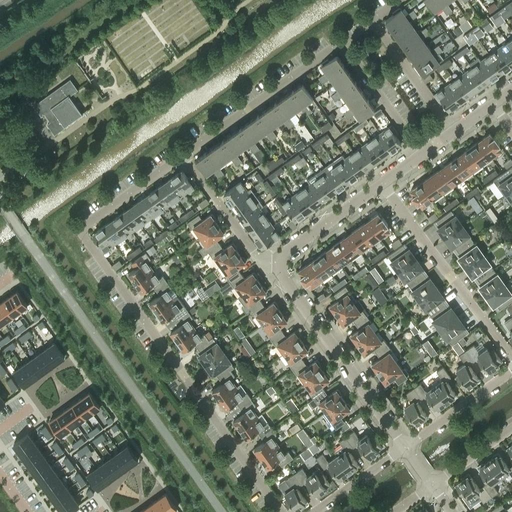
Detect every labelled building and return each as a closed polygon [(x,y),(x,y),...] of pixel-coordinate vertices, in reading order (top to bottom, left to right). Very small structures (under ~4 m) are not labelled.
[(449,12),(440,0),(426,0),(435,11),(441,7),(446,14),(449,12)] [(440,0),(449,12),(452,10),(446,3),(450,0),(440,0)] [(498,11),(501,14),(507,10),(504,6),(498,11)] [(392,29),(415,13),(413,10),(405,15),(399,7),(392,13),(393,14),(386,20),(392,29)] [(501,14),(498,11),(491,15),(494,19),(501,14)] [(398,38),(414,27),(409,21),(417,15),(415,13),(392,29),(398,38)] [(480,23),(482,25),(483,27),(489,22),(487,19),(480,23)] [(472,30),(474,33),(481,28),(478,25),(472,30)] [(405,46),(428,30),(426,27),(418,33),(414,27),(398,38),(405,46)] [(411,55),(426,44),(422,38),(430,33),(428,30),(405,46),(411,55)] [(474,33),(472,30),(465,34),(468,38),(474,33)] [(511,48),(507,42),(498,48),(510,65),(511,63),(511,48)] [(417,64),(440,48),(438,45),(430,50),(426,44),(411,55),(417,64)] [(460,51),(463,55),(469,50),(467,46),(460,51)] [(442,50),(440,48),(417,64),(424,73),(439,62),(434,56),(442,50)] [(510,65),(498,48),(490,55),(501,70),(504,68),(505,69),(510,65)] [(456,59),(463,55),(460,51),(454,56),(456,59)] [(318,78),(320,80),(343,64),(336,55),(329,60),(328,59),(320,64),(326,72),(318,78)] [(501,70),(490,55),(481,61),(493,78),(498,74),(497,73),(501,70)] [(493,78),(481,61),(478,57),(469,63),(472,68),(472,67),(483,83),(486,81),(487,82),(493,78)] [(443,64),(445,67),(452,62),(449,59),(443,64)] [(343,64),(320,80),(322,83),(330,78),(334,84),(349,73),(343,64)] [(445,67),(443,64),(436,68),(439,72),(445,67)] [(483,83),(472,67),(472,68),(463,74),(475,90),(481,86),(480,85),(483,83)] [(349,73),(334,84),(338,90),(331,95),(333,98),(356,82),(349,73)] [(422,78),(425,82),(431,77),(429,73),(422,78)] [(475,90),(463,74),(454,80),(465,95),(469,93),(470,94),(475,90)] [(68,95),(69,94),(76,89),(69,79),(33,105),(40,115),(45,112),(51,120),(47,124),(54,133),(63,126),(81,113),(68,95)] [(102,97),(90,80),(89,81),(102,98),(106,95),(105,95),(102,97)] [(465,95),(454,80),(446,86),(458,103),(463,99),(462,98),(465,95)] [(356,82),(333,98),(335,101),(343,95),(347,101),(362,90),(356,82)] [(293,90),(309,113),(312,111),(306,103),(313,99),(302,84),(293,90)] [(458,103),(446,86),(434,95),(440,103),(442,101),(447,108),(451,106),(452,107),(458,103)] [(309,113),(293,90),(284,96),(295,111),(301,107),(306,115),(309,113)] [(362,90),(347,101),(351,107),(343,113),(345,115),(368,99),(362,90)] [(295,111),(284,96),(275,103),(291,126),(294,123),(289,116),(295,111)] [(368,99),(345,115),(347,118),(355,113),(360,119),(375,108),(368,99)] [(291,126),(275,103),(266,109),(277,124),(283,120),(289,128),(291,126)] [(277,124),(266,109),(257,115),(274,138),(277,136),(271,128),(277,124)] [(380,109),(373,113),(376,117),(383,112),(380,109)] [(274,138),(257,115),(249,121),(260,137),(265,132),(271,140),(274,138)] [(366,118),(360,123),(362,127),(369,122),(366,118)] [(260,137),(249,121),(240,128),(256,151),(259,149),(254,141),(260,137)] [(362,127),(360,123),(353,128),(356,131),(362,127)] [(380,133),(392,150),(398,146),(397,145),(400,142),(395,135),(398,133),(392,125),(380,133)] [(256,151),(240,128),(231,134),(242,149),(248,145),(253,153),(256,151)] [(349,131),(342,136),(345,139),(351,135),(349,131)] [(392,150),(380,133),(371,140),(382,155),(386,153),(387,154),(392,150)] [(483,140),(480,142),(491,157),(501,149),(498,145),(500,144),(494,137),(493,138),(489,133),(483,138),(483,140)] [(242,149),(231,134),(222,140),(239,163),(242,161),(236,153),(242,149)] [(327,138),(326,136),(325,135),(318,140),(321,143),(327,138)] [(338,144),(345,139),(342,136),(336,141),(338,144)] [(239,163),(222,140),(214,147),(224,162),(230,157),(236,165),(239,163)] [(314,148),(321,143),(318,140),(312,144),(314,148)] [(382,155),(371,140),(363,146),(375,163),(380,159),(379,157),(382,155)] [(476,143),(469,148),(481,164),(491,157),(480,142),(477,144),(476,143)] [(303,151),(305,154),(312,150),(309,146),(303,151)] [(375,163),(363,146),(354,152),(365,168),(368,165),(369,167),(375,163)] [(224,162),(214,147),(205,153),(221,176),(224,174),(218,166),(224,162)] [(464,154),(461,156),(471,171),(481,164),(469,148),(463,152),(464,154)] [(365,168),(354,152),(345,159),(357,175),(363,171),(362,170),(365,168)] [(221,176),(205,153),(196,159),(201,167),(199,168),(205,176),(213,170),(218,178),(221,176)] [(298,154),(292,159),(294,162),(301,157),(298,154)] [(357,175),(345,159),(342,154),(333,161),(336,165),(347,180),(351,178),(351,179),(357,175)] [(456,157),(450,162),(462,178),(471,171),(461,156),(457,158),(456,157)] [(288,167),(294,162),(292,159),(285,163),(288,167)] [(444,168),(441,170),(452,185),(462,178),(450,162),(444,166),(444,168)] [(347,180),(336,165),(327,171),(339,188),(345,184),(344,183),(347,180)] [(274,171),(277,175),(283,170),(281,166),(274,171)] [(511,189),(511,168),(511,167),(493,180),(504,195),(507,193),(506,193),(511,189)] [(437,171),(431,176),(442,192),(452,185),(441,170),(438,172),(437,171)] [(489,174),(491,178),(498,173),(495,170),(489,174)] [(185,193),(196,185),(190,177),(188,178),(183,171),(179,174),(178,173),(173,177),(185,193)] [(277,175),(274,171),(268,176),(270,179),(277,175)] [(339,188),(327,171),(319,178),(330,193),(333,191),(334,192),(339,188)] [(259,182),(263,179),(258,173),(255,175),(259,182)] [(491,178),(489,174),(482,179),(485,183),(491,178)] [(425,182),(422,184),(432,199),(442,192),(431,176),(424,180),(425,182)] [(176,200),(185,193),(173,177),(167,181),(168,182),(165,184),(176,200)] [(330,193),(319,178),(310,184),(322,200),(327,197),(326,195),(330,193)] [(271,186),(267,180),(263,183),(268,189),(271,186)] [(247,191),(240,182),(225,193),(228,196),(226,197),(230,203),(247,191)] [(167,206),(176,200),(165,184),(161,186),(161,185),(155,189),(167,206)] [(322,200),(310,184),(301,190),(312,206),(315,203),(316,204),(322,200)] [(419,202),(422,206),(432,199),(422,184),(418,186),(418,185),(411,190),(414,194),(412,196),(417,203),(419,202)] [(272,196),(276,193),(271,186),(268,189),(272,196)] [(477,186),(471,190),(473,194),(480,189),(477,186)] [(236,207),(238,211),(257,197),(250,188),(247,191),(230,203),(234,208),(236,207)] [(158,212),(167,206),(155,189),(149,193),(150,194),(147,197),(158,212)] [(312,206),(301,190),(292,196),(304,213),(310,209),(309,208),(312,206)] [(473,194),(471,190),(464,195),(467,199),(473,194)] [(304,213),(292,196),(283,203),(294,218),(298,216),(299,217),(304,213)] [(149,218),(158,212),(147,197),(144,199),(143,198),(137,202),(149,218)] [(259,208),(263,206),(257,197),(238,211),(240,214),(239,215),(243,220),(259,208)] [(208,202),(206,198),(199,203),(202,207),(208,202)] [(450,202),(452,206),(459,201),(456,198),(450,202)] [(278,208),(282,205),(277,199),(274,201),(278,208)] [(140,225),(149,218),(137,202),(132,206),(133,207),(129,209),(140,225)] [(446,211),(452,206),(450,202),(443,207),(446,211)] [(282,205),(278,208),(283,214),(287,212),(282,205)] [(259,208),(243,220),(247,226),(248,225),(250,228),(266,217),(259,208)] [(132,231),(140,225),(129,209),(126,212),(125,210),(120,214),(132,231)] [(185,213),(188,217),(195,212),(192,209),(185,213)] [(445,237),(462,225),(451,210),(436,221),(443,230),(441,232),(445,237)] [(181,221),(188,217),(185,213),(179,218),(181,221)] [(200,236),(217,223),(214,219),(215,218),(212,213),(203,220),(198,214),(187,222),(192,229),(194,227),(200,236)] [(437,217),(434,213),(428,217),(431,221),(437,217)] [(123,237),(132,231),(120,214),(114,218),(115,220),(112,222),(123,237)] [(381,218),(378,214),(371,219),(372,220),(368,222),(379,237),(389,230),(386,225),(388,224),(382,217),(381,218)] [(266,217),(250,228),(253,231),(252,232),(256,238),(272,226),(266,217)] [(297,226),(292,219),(288,222),(293,229),(297,226)] [(177,225),(175,221),(168,226),(171,229),(177,225)] [(114,244),(123,237),(112,222),(109,224),(108,223),(102,227),(114,244)] [(369,244),(379,237),(368,222),(365,224),(364,223),(358,228),(369,244)] [(217,223),(200,236),(206,244),(199,249),(203,255),(208,252),(220,244),(216,238),(225,232),(222,227),(221,228),(217,223)] [(462,225),(445,237),(449,243),(451,241),(457,251),(472,240),(462,225)] [(272,226),(256,238),(260,243),(261,242),(263,246),(270,241),(272,243),(280,237),(272,226)] [(103,252),(114,244),(102,227),(97,231),(98,232),(94,235),(99,242),(96,244),(103,252)] [(359,251),(369,244),(358,228),(351,233),(352,234),(349,236),(359,251)] [(163,238),(170,233),(167,229),(160,234),(163,238)] [(163,238),(160,234),(154,239),(157,242),(163,238)] [(350,258),(359,251),(349,236),(346,238),(345,237),(338,242),(350,258)] [(146,247),(153,242),(150,238),(144,243),(146,247)] [(394,247),(401,243),(398,239),(391,243),(394,247)] [(472,240),(457,251),(464,260),(462,261),(466,267),(483,254),(472,240)] [(340,265),(350,258),(338,242),(332,247),(333,248),(329,250),(340,265)] [(220,244),(208,252),(213,258),(215,256),(221,265),(238,253),(235,248),(236,247),(233,243),(224,249),(220,244)] [(398,271),(415,258),(411,253),(409,254),(402,245),(387,256),(398,271)] [(133,251),(135,255),(142,250),(139,246),(133,251)] [(330,272),(340,265),(329,250),(326,252),(325,251),(319,256),(330,272)] [(377,254),(379,258),(386,253),(383,250),(377,254)] [(129,259),(135,255),(133,251),(126,256),(129,259)] [(135,282),(152,270),(146,262),(151,259),(146,252),(134,260),(138,266),(127,274),(130,278),(132,277),(135,282)] [(238,253),(221,265),(227,274),(225,275),(229,281),(241,273),(237,268),(246,261),(243,257),(242,258),(238,253)] [(373,263),(379,258),(377,254),(370,259),(373,263)] [(483,254),(466,267),(470,272),(471,271),(478,280),(493,269),(483,254)] [(321,279),(330,272),(319,256),(312,261),(313,262),(310,264),(321,279)] [(415,258),(398,271),(409,285),(424,274),(417,265),(419,264),(415,258)] [(122,264),(119,260),(112,265),(115,269),(122,264)] [(310,286),(321,279),(310,264),(307,266),(306,265),(299,270),(302,275),(300,276),(305,283),(307,282),(310,286)] [(365,266),(359,271),(361,274),(368,270),(365,266)] [(493,269),(478,280),(485,289),(483,290),(487,296),(504,283),(493,269)] [(156,290),(167,282),(162,275),(158,278),(152,270),(135,282),(139,287),(137,288),(140,293),(152,284),(156,290)] [(355,279),(357,278),(361,274),(359,271),(352,275),(355,279)] [(241,273),(229,281),(234,287),(236,286),(242,294),(259,282),(256,277),(257,276),(254,272),(244,278),(241,273)] [(424,274),(409,285),(419,300),(436,288),(432,282),(430,284),(424,274)] [(338,282),(340,286),(347,281),(344,278),(338,282)] [(156,312),(173,299),(167,291),(172,288),(167,282),(156,290),(159,295),(148,303),(151,308),(153,307),(156,312)] [(267,290),(264,286),(263,287),(259,282),(242,294),(238,297),(244,305),(242,307),(246,313),(250,310),(250,311),(262,302),(258,297),(267,290)] [(340,286),(338,282),(331,287),(334,291),(340,286)] [(511,294),(504,283),(487,296),(491,301),(492,300),(499,309),(511,300),(511,294)] [(337,315),(355,302),(356,301),(345,286),(334,294),(338,300),(329,306),(332,311),(333,310),(337,315)] [(436,288),(419,300),(430,314),(445,304),(438,294),(440,293),(436,288)] [(17,291),(9,296),(19,311),(27,305),(17,291)] [(319,302),(325,297),(323,293),(316,298),(319,302)] [(9,296),(1,302),(11,317),(19,311),(9,296)] [(177,319),(188,311),(183,304),(179,308),(173,299),(156,312),(160,316),(158,317),(161,322),(173,314),(177,319)] [(356,301),(355,302),(337,315),(340,320),(339,320),(342,325),(351,318),(355,324),(367,315),(369,314),(358,299),(356,301)] [(262,302),(250,311),(254,317),(257,315),(263,324),(280,311),(277,306),(278,305),(275,301),(265,308),(262,302)] [(1,302),(0,302),(0,317),(3,322),(11,317),(1,302)] [(445,304),(430,314),(440,329),(457,317),(453,311),(451,313),(445,304)] [(177,341),(194,329),(188,320),(192,317),(188,311),(177,319),(180,324),(169,333),(172,337),(174,336),(177,341)] [(280,311),(263,324),(269,332),(267,334),(271,340),(283,332),(279,326),(288,320),(285,315),(284,316),(280,311)] [(367,315),(355,324),(359,329),(350,336),(353,340),(354,339),(358,344),(375,332),(369,323),(371,321),(367,315)] [(457,317),(440,329),(451,344),(466,333),(459,324),(461,322),(457,317)] [(194,329),(177,341),(180,346),(179,347),(182,351),(194,343),(197,348),(209,340),(204,334),(200,337),(194,329)] [(283,332),(271,340),(275,346),(278,344),(284,353),(301,340),(298,336),(299,335),(296,330),(286,337),(283,332)] [(375,332),(358,344),(361,349),(360,350),(363,354),(372,348),(376,353),(388,345),(383,339),(381,340),(375,332)] [(202,359),(206,364),(223,352),(212,337),(209,340),(197,348),(204,357),(202,359)] [(301,340),(284,353),(290,361),(288,363),(292,369),(304,361),(300,355),(309,349),(306,344),(304,345),(301,340)] [(54,342),(46,348),(56,362),(64,357),(54,342)] [(388,345),(376,353),(380,358),(371,365),(374,369),(375,368),(379,373),(396,361),(390,352),(392,351),(388,345)] [(465,351),(473,361),(477,358),(488,374),(494,370),(493,369),(498,365),(497,364),(501,361),(494,350),(490,353),(486,348),(479,353),(473,345),(465,351)] [(46,348),(38,354),(48,368),(56,362),(46,348)] [(473,361),(465,351),(459,355),(465,363),(456,370),(460,375),(456,377),(463,388),(467,385),(468,386),(473,383),(474,384),(480,380),(469,365),(473,361)] [(230,369),(230,370),(234,367),(223,352),(206,364),(210,370),(212,368),(218,377),(230,369)] [(38,354),(30,359),(40,374),(48,368),(38,354)] [(30,359),(22,365),(32,380),(40,374),(30,359)] [(304,361),(292,369),(296,375),(299,373),(305,382),(322,370),(319,365),(320,364),(317,360),(307,366),(304,361)] [(396,361),(379,373),(382,378),(381,379),(384,383),(393,377),(397,382),(409,374),(404,368),(402,369),(396,361)] [(22,365),(14,371),(24,385),(32,380),(22,365)] [(457,396),(446,381),(450,378),(443,367),(436,371),(442,380),(434,386),(446,402),(451,399),(452,400),(457,396)] [(219,399),(236,387),(230,379),(234,376),(230,370),(230,369),(218,377),(222,383),(211,391),(214,395),(215,394),(219,399)] [(322,370),(305,382),(311,391),(309,392),(313,398),(325,390),(321,385),(330,378),(327,374),(325,374),(322,370)] [(446,402),(434,386),(426,391),(420,383),(413,388),(421,398),(426,395),(437,411),(442,407),(441,406),(446,402)] [(236,387),(219,399),(222,404),(221,405),(224,410),(236,401),(239,407),(251,399),(246,392),(242,395),(236,387)] [(421,398),(413,388),(405,394),(411,402),(404,407),(408,412),(404,414),(412,425),(416,422),(416,423),(422,420),(423,421),(428,417),(417,402),(421,398)] [(325,390),(313,398),(317,404),(320,403),(326,411),(343,399),(339,394),(341,393),(338,389),(328,395),(325,390)] [(89,392),(81,397),(92,412),(100,406),(89,392)] [(81,397),(73,403),(84,418),(92,412),(81,397)] [(251,399),(239,407),(243,412),(232,420),(235,425),(236,424),(240,429),(257,416),(251,408),(255,405),(251,399)] [(351,407),(348,403),(346,404),(343,399),(326,411),(322,414),(329,422),(327,423),(332,430),(346,420),(342,414),(351,407)] [(73,403),(65,409),(76,423),(84,418),(73,403)] [(65,409),(57,414),(68,429),(76,423),(65,409)] [(57,414),(49,420),(60,435),(68,429),(57,414)] [(257,416),(240,429),(243,433),(242,434),(245,439),(256,431),(260,436),(272,428),(267,422),(263,425),(257,416)] [(272,428),(260,436),(264,441),(253,450),(256,454),(257,453),(261,458),(278,446),(272,437),(276,434),(272,428)] [(345,437),(353,447),(357,444),(368,460),(374,456),(373,455),(378,451),(377,450),(381,447),(374,436),(370,439),(366,434),(360,439),(354,431),(345,437)] [(28,433),(13,444),(19,452),(34,441),(28,433)] [(353,447),(345,437),(339,441),(345,449),(337,455),(349,472),(353,469),(354,470),(360,466),(349,451),(353,447)] [(34,441),(19,452),(25,459),(39,449),(34,441)] [(127,445),(119,451),(130,465),(138,459),(127,445)] [(278,446),(261,458),(264,463),(263,464),(266,468),(277,460),(282,466),(293,457),(288,451),(284,454),(278,446)] [(39,449),(25,459),(30,467),(45,457),(39,449)] [(119,451),(112,456),(122,471),(130,465),(119,451)] [(488,461),(500,477),(508,471),(511,476),(511,464),(508,467),(497,452),(492,456),(493,457),(488,461)] [(349,472),(337,455),(328,461),(322,453),(316,458),(324,468),(328,465),(339,481),(345,477),(344,476),(349,472)] [(112,456),(104,462),(114,477),(122,471),(112,456)] [(45,457),(30,467),(36,475),(51,465),(45,457)] [(500,477),(488,461),(483,464),(482,463),(477,467),(488,482),(484,485),(491,496),(498,492),(492,483),(500,477)] [(104,462),(96,468),(106,482),(114,477),(104,462)] [(51,465),(36,475),(42,483),(56,473),(51,465)] [(96,468),(88,473),(98,488),(106,482),(96,468)] [(294,474),(301,485),(306,481),(317,497),(322,493),(321,492),(327,488),(326,487),(330,484),(319,468),(308,476),(302,468),(294,474)] [(56,473),(42,483),(47,491),(62,481),(56,473)] [(491,496),(484,485),(479,488),(468,473),(463,477),(464,478),(458,482),(459,483),(455,486),(470,507),(481,499),(483,502),(491,496)] [(301,485),(294,474),(278,484),(288,498),(284,501),(292,511),(296,508),(296,509),(302,506),(303,507),(308,503),(297,488),(301,485)] [(62,481),(47,491),(53,499),(68,488),(62,481)] [(68,488),(53,499),(59,507),(73,496),(68,488)] [(166,493),(157,499),(165,511),(171,511),(177,508),(166,493)] [(73,496),(59,507),(62,511),(68,511),(79,504),(73,496)] [(165,511),(157,499),(148,506),(152,511),(165,511)] [(511,511),(508,508),(506,510),(501,503),(490,511),(511,511)]
